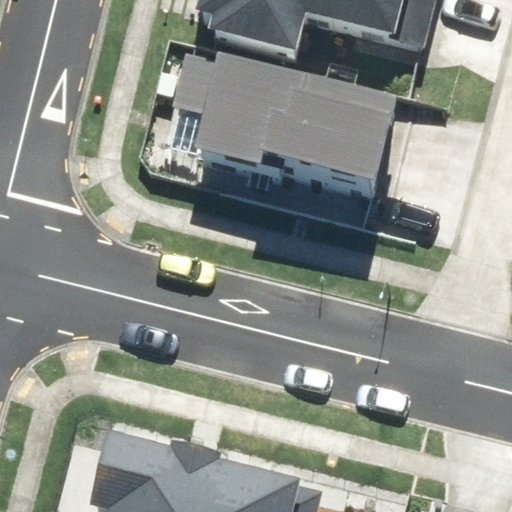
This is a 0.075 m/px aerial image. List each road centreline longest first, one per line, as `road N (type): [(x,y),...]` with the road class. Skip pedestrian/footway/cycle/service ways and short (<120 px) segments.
road 1 (residential): [(511,399),(0,271)]
road 2 (residential): [(0,219),(55,0)]
